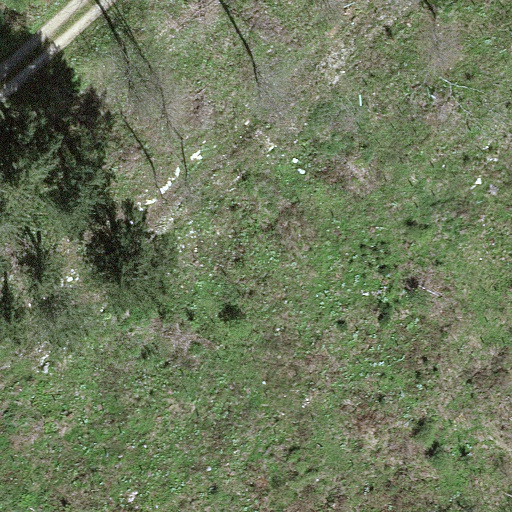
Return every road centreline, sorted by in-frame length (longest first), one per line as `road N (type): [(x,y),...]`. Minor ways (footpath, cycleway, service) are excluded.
road 1 (track): [(382,0),(105,269),(0,357)]
road 2 (track): [(109,0),(0,92)]
